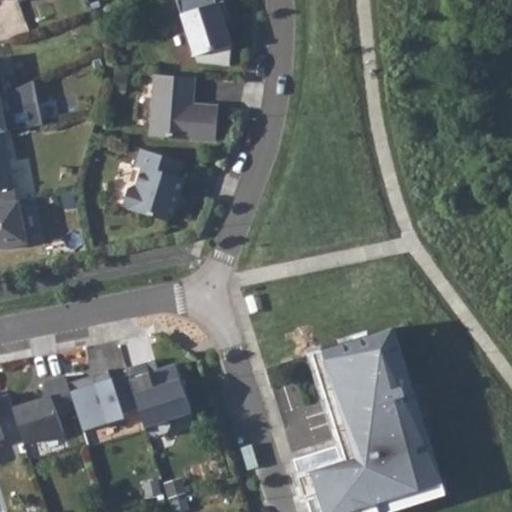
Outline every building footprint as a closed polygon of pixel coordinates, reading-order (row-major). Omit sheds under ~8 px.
[(176,0),(194,56),(231,44),(224,22),(230,20),(223,0),(216,2),(214,0),(176,0)] [(155,74),(151,135),(216,140),(218,106),(190,104),(191,94),(193,95),(195,77),(155,74)] [(0,132),(3,132),(6,131),(2,111),(10,109),(6,93),(0,94),(0,132)] [(511,157),(498,130),(480,139),(504,183),(511,179),(511,157)] [(0,203),(16,201),(3,132),(0,132),(0,203)] [(124,201),(127,208),(167,220),(173,216),(185,178),(178,176),(183,161),(140,148),(135,165),(141,167),(136,185),(134,185),(128,188),(124,201)] [(0,248),(27,243),(18,200),(16,201),(0,203),(0,248)] [(393,327),(312,353),(341,444),(294,459),(310,511),(387,511),(446,493),(393,327)] [(168,367),(123,379),(139,426),(185,411),(168,367)] [(63,390),(75,428),(118,416),(106,378),(63,390)] [(47,392),(10,404),(22,441),(59,429),(47,392)] [(34,456),(72,443),(67,431),(30,444),(34,456)]
